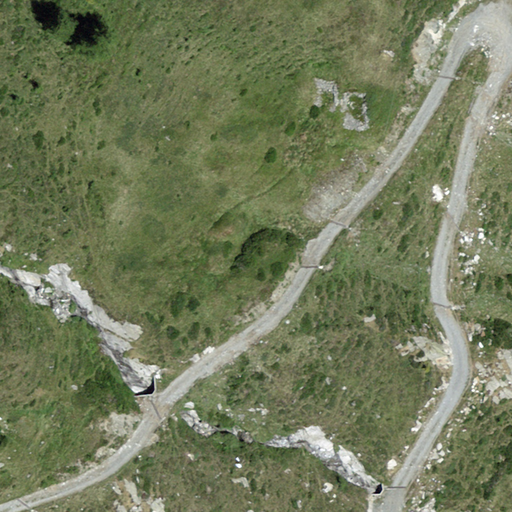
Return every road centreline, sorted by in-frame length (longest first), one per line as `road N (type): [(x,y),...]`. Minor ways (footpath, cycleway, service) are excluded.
road 1 (track): [(511,31),(500,16),(469,22),(423,127),(312,262),(287,309),(187,380),(140,447),(116,465),(5,511)]
road 2 (track): [(394,511),(418,452),(468,377),(442,284),(474,128),(511,57)]
